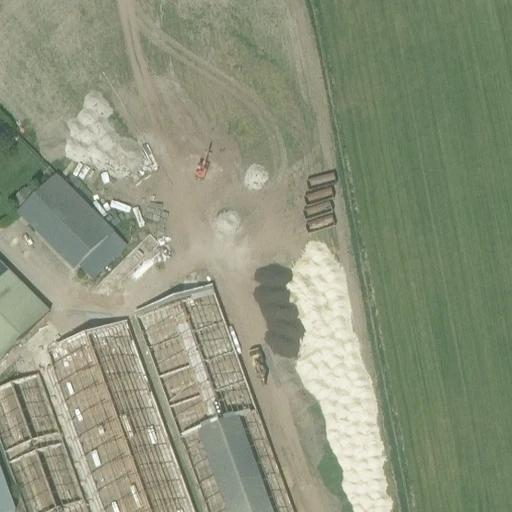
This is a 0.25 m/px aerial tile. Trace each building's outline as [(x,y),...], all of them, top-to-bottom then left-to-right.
[(0,145),(9,137),(0,127),(0,145)] [(55,177),(15,217),(71,275),(77,269),(90,283),(125,249),(55,177)] [(0,362),(48,316),(0,267),(0,362)] [(211,289),(132,316),(177,443),(201,511),(290,511),(256,415),(211,289)] [(105,332),(47,353),(101,505),(104,511),(192,511),(125,325),(105,332)] [(37,378),(0,391),(0,448),(22,511),(85,511),(83,505),(37,378)] [(12,511),(0,473),(0,511),(12,511)]
